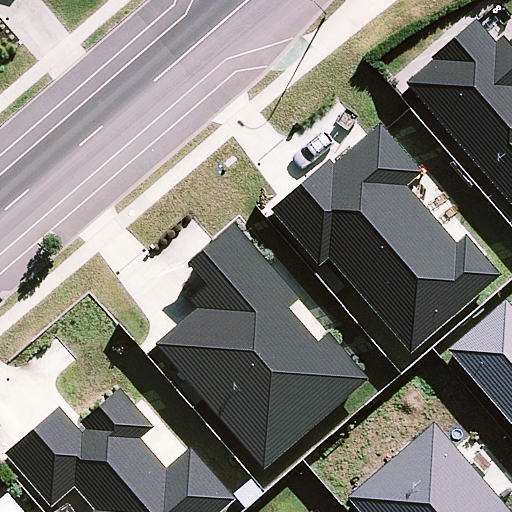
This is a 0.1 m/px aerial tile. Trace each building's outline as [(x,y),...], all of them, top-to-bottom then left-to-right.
[(511,211),(511,54),(500,41),(493,47),(474,25),(428,63),(431,66),(405,88),(511,211)] [(317,270),(325,263),(409,356),(498,280),(463,239),(454,247),(406,190),(421,177),(380,129),(332,170),(327,165),(268,214),(317,270)] [(260,474),(367,383),(327,338),(315,347),(287,313),(298,303),(232,230),(186,271),(204,290),(187,304),(195,313),(152,349),(260,474)] [(511,314),(503,304),(446,354),(511,431),(511,314)] [(223,511),(233,504),(189,451),(165,472),(140,443),(153,431),(116,392),(78,425),(87,434),(82,438),(58,411),(3,458),(49,510),(57,504),(64,511),(80,498),(92,511),(223,511)] [(505,511),(432,426),(345,501),(354,511),(505,511)]
